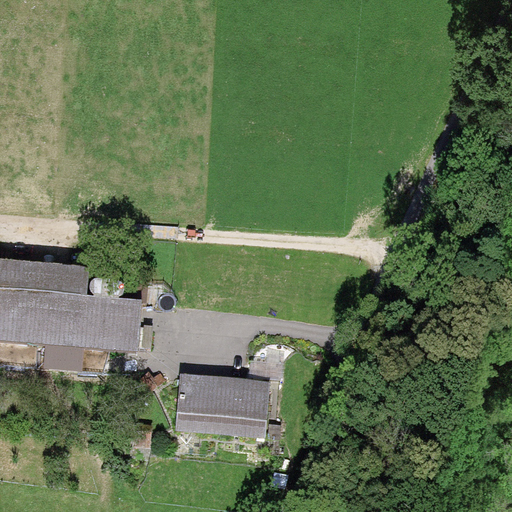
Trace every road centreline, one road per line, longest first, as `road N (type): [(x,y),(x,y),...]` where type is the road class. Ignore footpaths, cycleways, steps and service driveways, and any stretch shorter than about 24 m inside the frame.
road 1 (unclassified): [(319,511),(362,337),(392,258),(511,8)]
road 2 (track): [(0,222),(392,258)]
road 3 (track): [(150,315),(362,337)]
